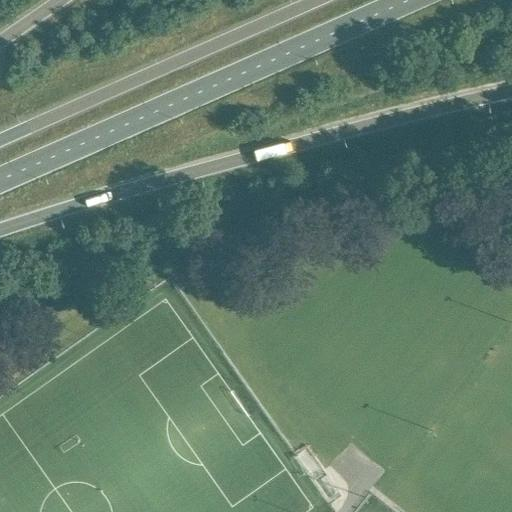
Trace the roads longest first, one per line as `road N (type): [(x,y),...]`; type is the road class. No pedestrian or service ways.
road 1 (primary): [(0,232),(190,167),(511,91)]
road 2 (primary): [(0,180),(410,0)]
road 3 (primary): [(319,0),(0,141)]
